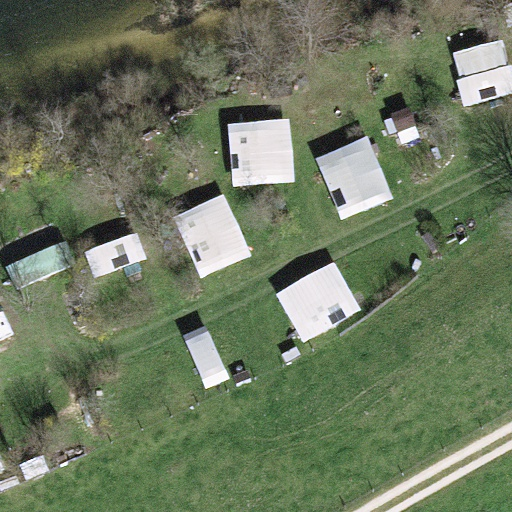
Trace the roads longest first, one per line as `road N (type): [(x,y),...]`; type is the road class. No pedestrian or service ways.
road 1 (track): [(511,161),(116,351),(85,357),(64,346),(44,315)]
road 2 (track): [(371,511),(511,432)]
